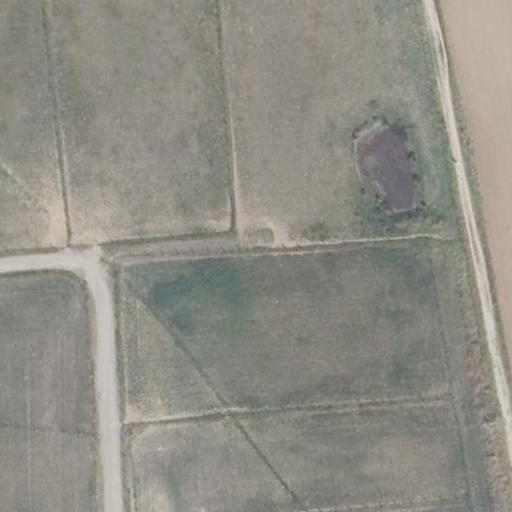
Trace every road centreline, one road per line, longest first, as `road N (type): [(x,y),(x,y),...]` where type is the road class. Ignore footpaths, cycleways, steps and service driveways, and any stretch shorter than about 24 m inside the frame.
road 1 (track): [(430,0),(511,429)]
road 2 (track): [(0,266),(81,257),(100,279),(116,511)]
